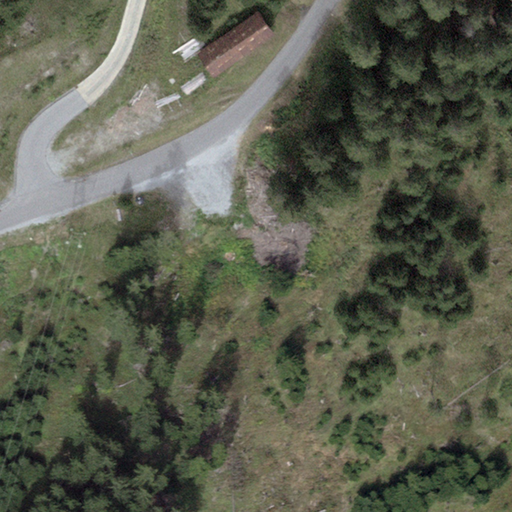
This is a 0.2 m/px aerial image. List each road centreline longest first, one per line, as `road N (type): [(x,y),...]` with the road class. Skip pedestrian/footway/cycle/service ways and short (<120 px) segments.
road 1 (tertiary): [(327,0),(281,69),(233,116),(187,148),(47,200)]
road 2 (unclassified): [(47,200),(35,144),(52,118),(106,75),(139,0)]
